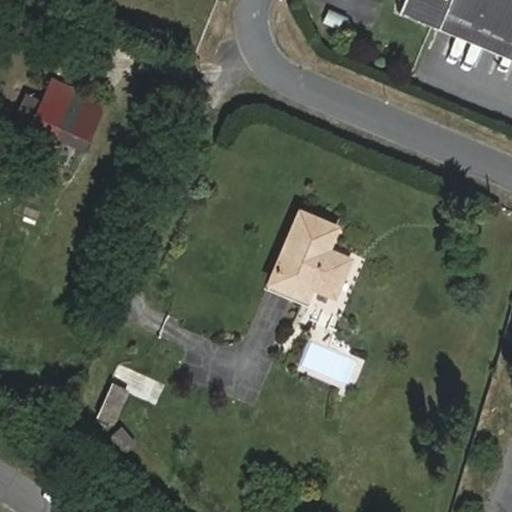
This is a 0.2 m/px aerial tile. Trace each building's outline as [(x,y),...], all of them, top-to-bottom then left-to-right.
[(511,0),(401,0),(400,4),(400,18),(438,35),(444,22),(511,50),(511,0)] [(67,9),(60,27),(73,33),(79,35),(86,17),(67,9)] [(73,33),(60,27),(53,41),(67,48),(73,33)] [(47,89),(29,130),(50,140),(56,126),(81,138),(93,112),(47,89)] [(50,140),(29,130),(22,144),(44,154),(50,140)] [(295,211),(266,283),(301,296),(305,287),(329,296),(344,257),(323,248),(331,226),(295,211)] [(110,425),(128,389),(110,381),(93,416),(110,425)]
